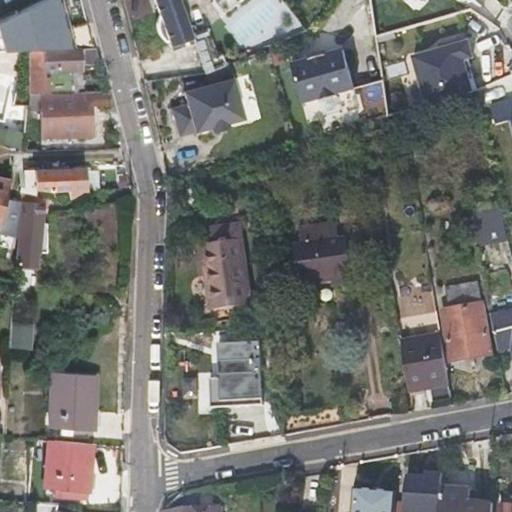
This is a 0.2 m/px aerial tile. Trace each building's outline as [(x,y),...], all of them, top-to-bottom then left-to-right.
[(0,46),(72,45),(62,0),(42,0),(0,20),(0,46)] [(192,32),(180,0),(154,0),(168,41),(192,32)] [(215,0),(224,12),(239,0),(215,0)] [(467,38),(410,54),(424,106),(472,92),(463,60),(472,57),(467,38)] [(44,51),(44,64),(44,70),(84,69),(84,59),(95,59),(92,48),(44,51)] [(344,51),(292,63),(304,102),(322,98),(323,101),(340,97),(339,94),(355,90),(344,51)] [(45,90),(45,93),(92,91),(91,77),(45,78),(45,82),(32,82),(32,90),(45,90)] [(233,80),(186,95),(189,108),(175,113),(182,140),(244,121),(233,80)] [(92,91),(45,93),(27,94),(28,109),(38,109),(38,135),(81,133),(79,107),(107,106),(103,91),(92,91)] [(495,125),(508,122),(511,134),(511,96),(489,103),(495,125)] [(19,104),(0,104),(0,129),(20,129),(19,104)] [(435,118),(434,114),(432,110),(422,113),(426,122),(435,118)] [(35,119),(33,119),(32,119),(31,114),(25,114),(26,149),(34,149),(35,119)] [(365,125),(362,126),(359,127),(360,135),(367,133),(365,125)] [(82,164),(72,165),(22,169),(23,181),(34,179),(36,188),(45,189),(64,187),(65,197),(79,190),(85,190),(82,164)] [(0,211),(1,205),(9,167),(0,168),(0,211)] [(500,219),(499,211),(497,202),(467,209),(470,226),(500,219)] [(28,245),(31,245),(35,245),(37,204),(19,203),(16,243),(15,242),(13,265),(27,266),(28,245)] [(18,206),(1,205),(0,211),(0,230),(16,232),(18,206)] [(294,277),(316,275),(329,273),(330,279),(330,282),(350,281),(344,234),(336,234),(334,218),(295,222),(297,239),(289,240),(294,277)] [(202,239),(203,254),(205,268),(201,269),(205,305),(246,301),(238,235),(202,239)] [(34,255),(35,245),(31,245),(28,245),(27,266),(13,265),(12,270),(32,271),(33,255),(34,255)] [(443,289),(447,309),(450,329),(445,330),(450,362),(467,359),(474,358),(490,355),(477,283),(443,289)] [(210,345),(213,358),(216,371),(210,372),(214,394),(250,386),(242,355),(272,348),(269,317),(231,322),(233,332),(212,337),(210,345)] [(398,328),(400,343),(439,336),(437,321),(398,328)] [(511,357),(511,321),(490,327),(496,353),(510,350),(511,357)] [(34,325),(11,324),(11,349),(33,350),(34,325)] [(447,385),(444,360),(439,336),(400,343),(408,392),(429,388),(447,385)] [(48,427),(68,429),(89,431),(90,416),(92,375),(52,373),(48,427)] [(431,396),(449,393),(447,385),(429,388),(431,396)] [(46,441),(44,465),(41,489),(85,493),(86,476),(89,445),(46,441)] [(403,511),(438,511),(441,487),(406,484),(405,501),(403,511)] [(441,487),(438,511),(493,511),(494,502),(476,501),(471,486),(441,484),(441,487)] [(394,511),(395,501),(396,492),(353,489),(351,511),(394,511)] [(162,510),(162,511),(221,511),(222,510),(183,509),(183,495),(182,495),(162,510)] [(403,511),(405,501),(395,501),(394,511),(403,511)] [(34,511),(54,511),(50,511),(51,505),(36,503),(34,511)]
